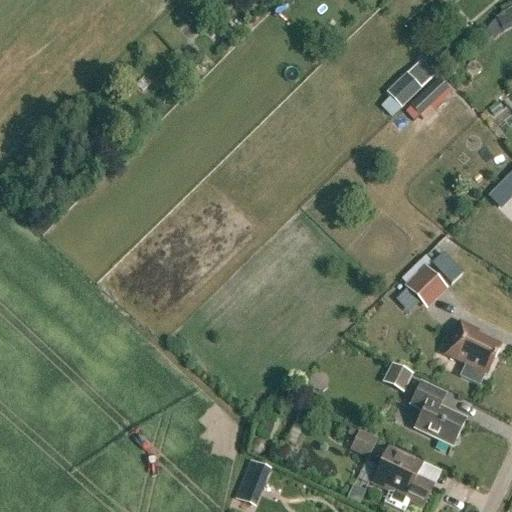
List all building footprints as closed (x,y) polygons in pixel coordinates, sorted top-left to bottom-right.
[(496,17),(505,33),(511,29),(511,6),(503,12),(504,13),(496,17)] [(449,47),(432,63),(439,70),(455,54),(449,47)] [(381,95),(396,112),(432,79),(416,63),(381,95)] [(419,103),(430,117),(460,91),(449,78),(419,103)] [(423,270),(403,291),(426,312),(446,292),(423,270)] [(460,379),(478,387),(483,376),(486,378),(500,349),(476,337),(478,333),(459,324),(443,357),(465,368),(460,379)] [(387,383),(407,393),(416,375),(396,365),(387,383)] [(423,414),(414,432),(451,450),(465,422),(439,410),(445,397),(420,385),(410,407),(423,414)] [(350,454),(368,463),(377,444),(359,435),(350,454)] [(422,511),(433,488),(416,480),(422,467),(388,451),(370,486),(388,494),(383,505),(397,511),(405,511),(409,504),(422,511)]
